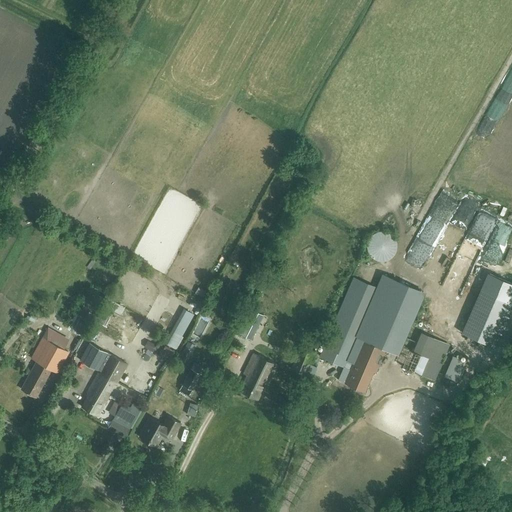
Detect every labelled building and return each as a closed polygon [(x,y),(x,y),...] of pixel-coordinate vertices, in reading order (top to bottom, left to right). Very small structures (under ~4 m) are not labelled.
[(368,253),(373,260),(382,262),(390,260),(396,253),(397,245),(393,237),(386,232),(377,232),(370,237),(366,245),(368,253)] [(433,271),(450,241),(438,234),(421,265),(433,271)] [(471,246),(474,252),(483,246),(480,241),(471,246)] [(326,326),(332,328),(324,346),(319,356),(345,367),(348,361),(351,362),(348,368),(351,370),(345,383),(364,391),(373,372),(375,373),(385,350),(377,346),(378,344),(391,349),(416,290),(388,278),(383,291),(379,289),(353,278),(334,323),(328,321),(326,326)] [(78,311),(93,318),(96,310),(82,303),(78,311)] [(454,321),(459,325),(466,314),(461,310),(454,321)] [(37,318),(31,314),(28,319),(34,323),(37,318)] [(172,333),(179,317),(172,314),(165,329),(172,333)] [(69,352),(63,349),(43,337),(31,358),(36,361),(51,369),(57,373),(69,352)] [(147,340),(144,347),(153,352),(157,346),(147,340)] [(98,370),(108,353),(90,343),(80,360),(98,370)] [(305,375),(315,353),(299,347),(290,369),(305,375)] [(413,372),(421,355),(413,352),(402,347),(395,364),(413,372)] [(105,403),(127,364),(109,353),(87,393),(89,394),(82,407),(98,416),(105,403)] [(267,385),(277,364),(253,353),(243,374),(246,375),(239,390),(257,399),(265,384),(267,385)] [(36,361),(21,389),(36,397),(51,369),(36,361)] [(182,383),(193,389),(201,373),(191,367),(182,383)] [(139,412),(122,403),(113,420),(108,429),(113,432),(118,424),(130,430),(139,412)] [(190,403),(187,414),(194,416),(197,405),(190,403)] [(172,439),(181,423),(168,416),(163,425),(150,418),(139,437),(156,446),(163,434),(172,439)]
